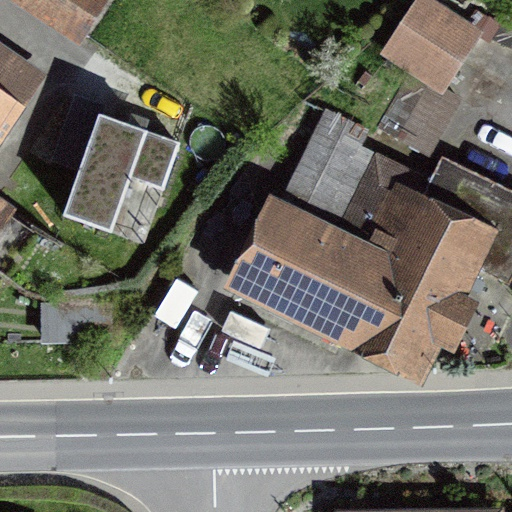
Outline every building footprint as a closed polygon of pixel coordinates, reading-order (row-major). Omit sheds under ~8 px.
[(0,0),(77,49),(109,0),(0,0)] [(418,0),(417,0),(386,51),(413,68),(441,85),(473,33),(418,0)] [(0,237),(16,213),(0,202),(0,145),(45,78),(0,47),(0,237)] [(441,85),(413,68),(383,118),(424,143),(454,92),(441,85)] [(184,139),(96,109),(59,216),(108,232),(125,182),(165,196),(184,139)] [(425,382),(478,278),(509,293),(511,287),(511,197),(437,161),(424,185),(360,154),(367,138),(326,119),(282,210),(270,204),(230,283),(425,382)] [(110,303),(48,304),(48,340),(110,339),(110,303)]
